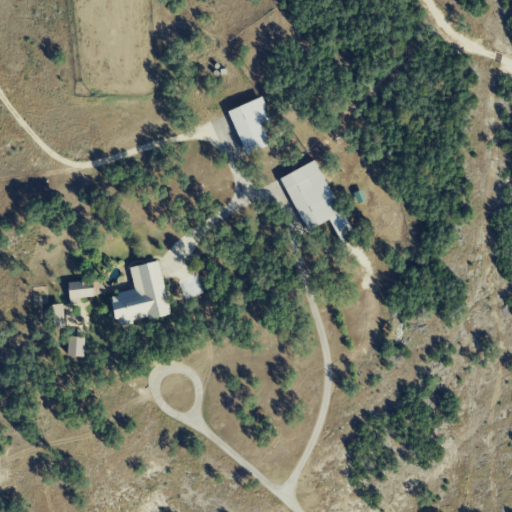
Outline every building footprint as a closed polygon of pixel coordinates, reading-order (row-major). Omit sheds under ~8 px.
[(232,107),(253,151),(291,137),(269,93),(232,107)] [(277,178),(319,155),(363,232),(342,246),(326,218),(305,232),(277,178)] [(155,261),(128,267),(132,290),(109,295),(116,327),(170,316),(155,261)] [(67,299),(66,284),(91,281),(92,297),(67,299)] [(63,327),(62,304),(50,304),(51,328),(63,327)] [(83,336),(67,336),(66,356),(82,356),(83,336)]
